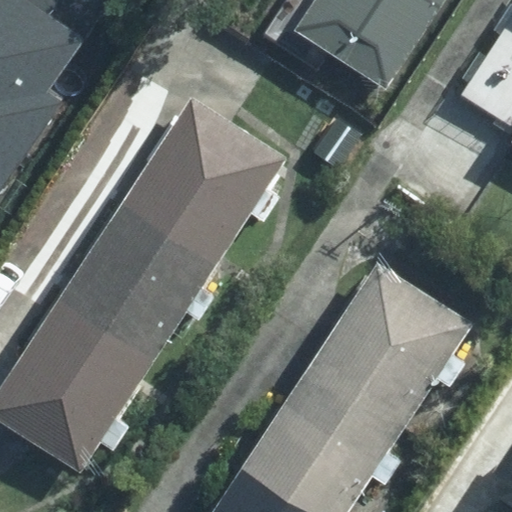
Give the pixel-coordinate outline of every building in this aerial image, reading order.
[(0,0),(0,183),(54,107),(41,98),(109,0),(0,0)] [(301,0),(289,18),(373,74),(422,0),(301,0)] [(511,35),(452,127),(511,166),(511,35)] [(184,102),(123,193),(216,254),(245,212),(259,221),(274,198),(259,188),(276,163),(184,102)] [(193,288),(216,254),(123,193),(54,296),(148,360),(182,310),(193,317),(206,297),(193,288)] [(361,254),(268,391),(377,463),(385,450),(371,441),(454,317),(361,254)] [(108,420),(148,360),(54,296),(0,375),(0,423),(72,472),(93,440),(106,449),(121,428),(108,420)] [(268,391),(185,511),(324,511),(358,463),(371,472),(377,463),(268,391)] [(511,458),(499,478),(511,486),(511,458)]
